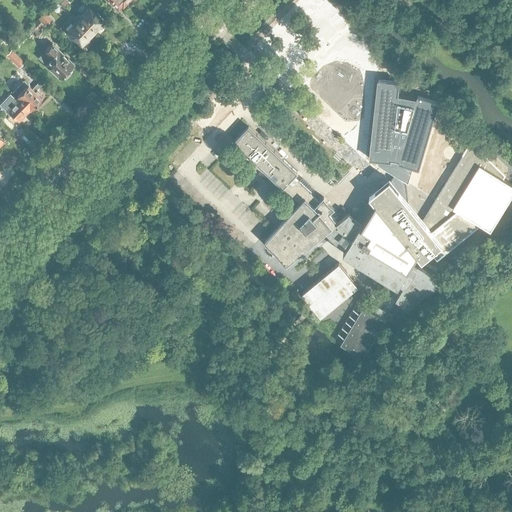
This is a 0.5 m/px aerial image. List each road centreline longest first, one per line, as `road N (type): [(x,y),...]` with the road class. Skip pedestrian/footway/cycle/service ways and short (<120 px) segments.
road 1 (tertiary): [(0,235),(224,0)]
road 2 (residential): [(511,87),(398,0)]
